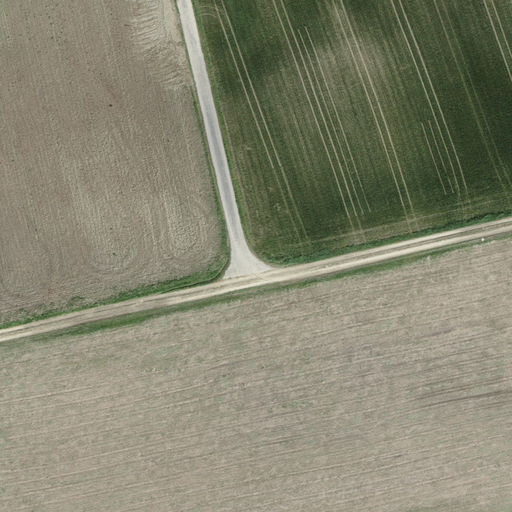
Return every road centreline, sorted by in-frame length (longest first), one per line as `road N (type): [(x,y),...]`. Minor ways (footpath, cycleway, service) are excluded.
road 1 (track): [(511,224),(0,337)]
road 2 (track): [(183,0),(245,283)]
